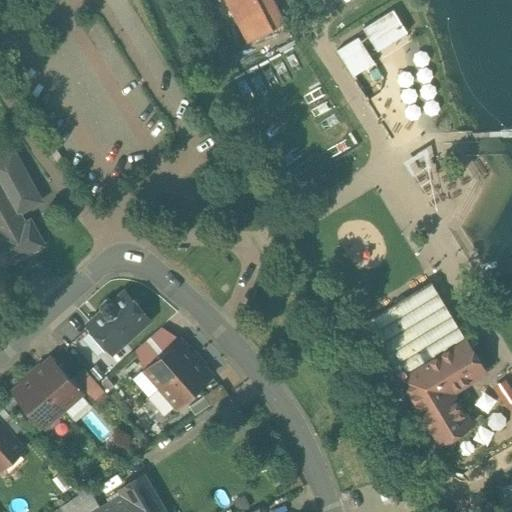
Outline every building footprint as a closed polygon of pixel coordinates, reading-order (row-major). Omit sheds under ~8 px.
[(224,0),(247,43),(285,23),(273,0),(224,0)] [(387,19),(403,13),(399,2),(382,8),(387,19)] [(400,47),(374,63),(358,37),(336,50),(398,148),(419,134),(412,123),(416,121),(400,47)] [(410,51),(424,115),(440,111),(426,48),(410,51)] [(437,210),(425,148),(403,163),(437,210)] [(24,224),(1,181),(0,181),(0,237),(0,238),(0,237),(0,269),(43,245),(30,221),(24,224)] [(485,371),(430,282),(365,322),(440,443),(470,424),(451,392),(485,371)] [(134,301),(128,301),(123,295),(113,303),(108,303),(104,307),(103,312),(91,324),(99,333),(99,339),(103,343),(108,344),(114,339),(118,344),(124,344),(130,339),(130,334),(146,320),(137,310),(137,305),(134,301)] [(168,338),(160,329),(148,339),(156,348),(168,338)] [(180,338),(144,370),(159,388),(196,354),(189,346),(187,347),(180,338)] [(196,354),(159,388),(176,407),(212,375),(204,365),(205,364),(196,354)] [(83,393),(51,357),(41,365),(40,363),(30,372),(63,410),(83,393)] [(105,391),(83,366),(72,376),(94,401),(105,391)] [(63,410),(30,372),(20,381),(21,382),(12,391),(44,427),(63,410)] [(463,462),(511,431),(511,400),(500,381),(477,396),(490,417),(450,442),(463,462)] [(221,384),(203,397),(210,406),(228,394),(221,384)] [(22,428),(0,404),(0,422),(13,436),(22,428)] [(13,436),(0,422),(0,469),(0,470),(24,449),(13,436)] [(489,479),(511,465),(511,446),(481,464),(489,479)] [(163,511),(142,476),(121,489),(124,495),(134,511),(163,511)] [(511,482),(495,487),(501,506),(511,502),(511,482)] [(88,488),(61,506),(64,511),(95,511),(100,509),(88,488)] [(134,511),(124,495),(100,509),(95,511),(134,511)]
